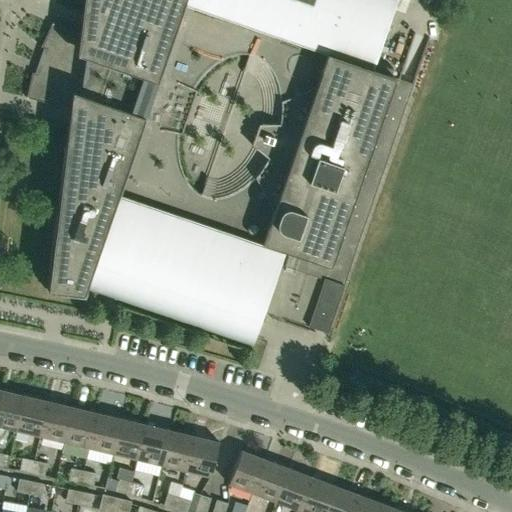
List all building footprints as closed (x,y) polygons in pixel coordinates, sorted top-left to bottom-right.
[(394,77),(370,68),(393,0),(82,0),(78,35),(52,23),(41,47),(43,48),(34,73),(32,72),(26,98),(69,108),(68,118),(47,290),(83,294),(85,289),(251,346),(254,338),(252,337),(282,250),(289,252),(285,267),(324,281),(308,327),(318,330),(328,333),(413,85),(394,78),(394,77)] [(24,395),(0,389),(0,427),(16,431),(24,395)] [(24,395),(16,431),(40,437),(48,401),(24,395)] [(73,407),(48,401),(40,437),(64,443),(73,407)] [(73,407),(64,443),(89,448),(97,413),(73,407)] [(121,418),(97,413),(89,448),(113,454),(121,418)] [(121,418),(113,454),(137,460),(146,424),(121,418)] [(170,430),(146,424),(137,460),(161,466),(170,430)] [(194,436),(170,430),(161,466),(186,471),(194,436)] [(194,436),(186,471),(210,477),(219,441),(194,436)] [(252,493),(265,459),(241,451),(229,484),(252,493)] [(22,459),(19,471),(31,474),(34,461),(22,459)] [(288,468),(265,459),(252,493),(275,502),(288,468)] [(46,464),(34,461),(31,474),(43,476),(46,464)] [(120,479),(116,491),(129,495),(132,483),(135,472),(120,467),(116,478),(120,479)] [(288,468),(275,502),(299,511),(311,477),(288,468)] [(71,469),(68,481),(80,484),(83,472),(71,469)] [(95,474),(83,472),(80,484),(93,486),(95,474)] [(9,478),(0,475),(0,487),(7,489),(9,478)] [(324,511),(335,486),(311,477),(299,511),(302,511),(324,511)] [(31,482),(19,480),(17,492),(29,494),(31,482)] [(43,485),(31,482),(29,494),(40,496),(43,485)] [(143,486),(132,483),(129,495),(139,498),(143,486)] [(351,511),(358,494),(335,486),(324,511),(351,511)] [(80,492),(68,490),(66,502),(78,504),(80,492)] [(92,495),(80,492),(78,504),(80,505),(90,507),(92,495)] [(179,497),(175,509),(184,511),(206,511),(211,498),(193,492),(191,500),(179,497)] [(163,505),(175,509),(179,497),(167,493),(163,505)] [(377,511),(381,503),(358,494),(351,511),(377,511)] [(113,511),(117,498),(102,495),(102,497),(99,508),(97,511),(113,511)] [(128,511),(130,504),(131,502),(117,498),(113,511),(128,511)] [(212,511),(224,511),(227,504),(217,501),(212,511)] [(381,503),(377,511),(404,511),(381,503)]
